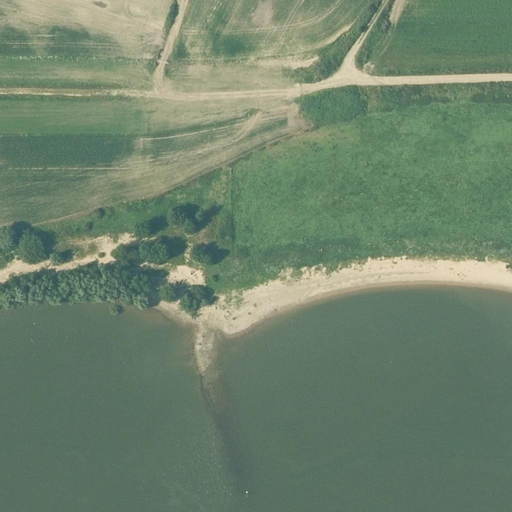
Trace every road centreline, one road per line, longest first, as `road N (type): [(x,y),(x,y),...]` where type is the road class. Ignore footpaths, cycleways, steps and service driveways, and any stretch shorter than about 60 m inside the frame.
road 1 (track): [(155,90),(344,81)]
road 2 (track): [(344,81),(511,78)]
road 3 (track): [(0,94),(155,90)]
